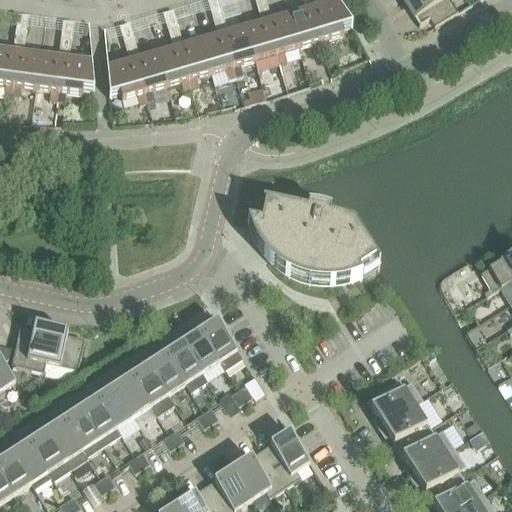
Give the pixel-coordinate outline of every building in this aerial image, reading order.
[(410,0),(404,4),(420,29),(430,23),(435,30),(458,16),(448,0),(410,0)] [(212,19),(222,16),(218,1),(208,4),(212,19)] [(266,3),(256,6),(260,20),(270,17),(266,3)] [(323,55),(330,52),(328,44),(344,40),(342,33),(352,30),(338,4),(310,12),(323,55)] [(289,18),(299,53),(313,49),(316,57),(323,55),(310,12),(289,18)] [(168,32),(178,29),(173,14),(163,17),(168,32)] [(222,16),(212,19),(216,33),(226,30),(222,16)] [(15,33),(26,35),(28,20),(17,18),(15,33)] [(299,53),(289,18),(267,25),(279,67),(287,65),(284,57),(299,53)] [(61,39),(71,41),(73,26),(63,24),(61,39)] [(245,31),(255,66),(269,62),(272,70),(279,67),(267,25),(245,31)] [(124,44),(134,41),(130,27),(120,30),(124,44)] [(178,29),(168,32),(172,46),(182,43),(178,29)] [(223,38),(235,80),(243,78),(240,70),(255,66),(245,31),(223,38)] [(26,35),(15,33),(13,48),(24,50),(26,35)] [(201,44),(211,79),(226,74),(228,82),(235,80),(223,38),(201,44)] [(71,41),(61,39),(59,54),(69,56),(71,41)] [(134,41),(124,44),(128,59),(138,56),(134,41)] [(211,79),(201,44),(179,51),(191,93),(199,91),(196,83),(211,79)] [(191,93),(179,51),(157,57),(167,92),(181,87),(184,95),(191,93)] [(5,99),(12,100),(18,55),(0,52),(0,89),(6,90),(5,99)] [(41,58),(18,55),(12,100),(20,101),(21,92),(36,94),(41,58)] [(152,96),(167,92),(157,57),(135,63),(147,106),(155,104),(152,96)] [(50,105),(57,106),(63,61),(41,58),(36,94),(51,96),(50,105)] [(63,61),(57,106),(65,107),(66,98),(82,101),(83,94),(94,95),(91,65),(63,61)] [(147,106),(135,63),(107,72),(110,101),(121,98),(123,105),(138,100),(140,108),(147,106)] [(250,104),(243,105),(245,111),(253,109),(265,105),(265,102),(264,100),(262,93),(248,97),(250,104)] [(307,215),(308,215),(307,220),(303,219),(302,218),(263,210),(263,212),(265,212),(261,231),(248,228),(249,233),(252,241),(256,249),(264,260),(269,265),(275,272),(285,278),(293,283),(303,287),(314,289),(324,290),(335,290),(350,287),(362,282),(379,271),(353,230),(333,225),(333,226),(329,225),(330,220),(331,220),(327,219),(322,217),(316,216),(312,215),(307,215)] [(500,293),(500,292),(511,284),(511,258),(507,262),(503,258),(496,269),(480,278),(490,294),(485,297),(487,301),(500,293)] [(511,284),(500,292),(500,293),(510,309),(511,308),(511,284)] [(200,337),(219,367),(226,377),(244,366),(217,325),(200,337)] [(20,334),(12,371),(46,378),(46,377),(44,377),(46,368),(77,375),(76,377),(78,377),(85,345),(67,341),(68,337),(34,329),(33,337),(20,334)] [(202,378),(219,367),(200,337),(183,348),(202,378)] [(166,359),(185,389),(191,397),(208,386),(202,378),(183,348),(166,359)] [(0,350),(0,362),(3,366),(9,362),(11,353),(0,350)] [(433,356),(427,360),(430,364),(436,360),(433,356)] [(168,400),(185,389),(166,359),(149,370),(168,400)] [(0,362),(0,401),(5,398),(3,395),(16,387),(0,362)] [(151,411),(168,400),(149,370),(131,381),(151,411)] [(134,422),(151,411),(131,381),(114,392),(134,422)] [(373,425),(379,434),(423,405),(411,387),(404,392),(399,385),(366,406),(377,423),(373,425)] [(238,395),(245,407),(253,402),(252,402),(245,391),(238,395)] [(117,433),(134,422),(114,392),(97,403),(117,433)] [(245,407),(238,395),(231,400),(238,411),(238,412),(245,407)] [(80,414),(104,451),(121,440),(117,433),(97,403),(80,414)] [(423,405),(379,434),(385,443),(389,441),(398,455),(431,434),(416,410),(423,406),(423,405)] [(203,418),(211,429),(219,424),(218,424),(211,413),(203,418)] [(63,425),(82,456),(87,462),(104,451),(80,414),(63,425)] [(211,429),(203,418),(196,422),(204,434),(203,434),(204,434),(211,429)] [(82,456),(63,425),(46,436),(65,467),(82,456)] [(475,425),(465,432),(471,441),(481,435),(475,425)] [(404,472),(410,482),(454,453),(443,435),(435,440),(431,434),(398,455),(407,470),(404,472)] [(169,440),(177,451),(184,447),(184,446),(176,435),(169,440)] [(29,448),(51,483),(54,486),(71,475),(65,467),(46,436),(29,448)] [(285,493),(301,483),(297,476),(310,468),(290,437),(261,456),(285,493)] [(177,451),(169,440),(162,444),(169,456),(177,451)] [(12,459),(31,489),(34,494),(51,483),(29,448),(12,459)] [(466,471),(454,453),(410,482),(416,492),(420,489),(429,504),(463,482),(459,476),(466,471)] [(285,493),(261,456),(233,474),(253,505),(265,497),(269,503),(285,493)] [(135,462),(143,474),(150,469),(150,468),(150,469),(142,457),(135,462)] [(31,489),(12,459),(0,466),(0,478),(14,500),(31,489)] [(143,474),(135,462),(128,467),(135,478),(135,479),(143,474)] [(241,511),(253,505),(233,474),(205,492),(217,511),(241,511)] [(0,508),(14,500),(0,478),(0,508)] [(101,484),(108,496),(116,491),(115,491),(108,479),(101,484)] [(467,488),(463,482),(429,504),(434,511),(469,511),(486,502),(474,484),(467,488)] [(108,496),(101,484),(93,489),(101,500),(101,501),(108,496)] [(217,511),(205,492),(176,510),(177,511),(217,511)] [(66,506),(70,511),(80,511),(74,502),(66,506)] [(492,511),(486,502),(469,511),(492,511)]
